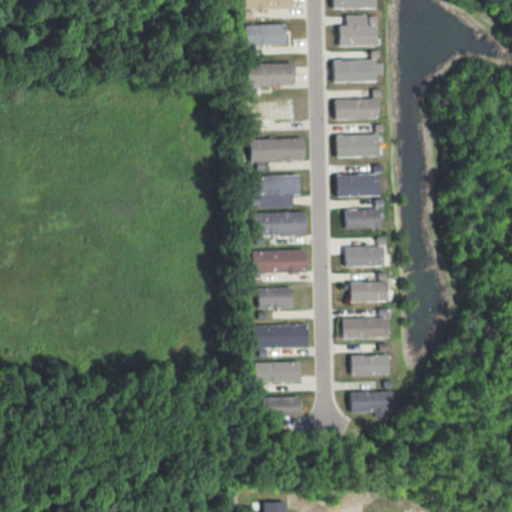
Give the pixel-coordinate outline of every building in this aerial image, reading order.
[(290,0),(241,0),(241,8),(290,7),(290,0)] [(329,0),(330,8),(373,7),(372,0),(329,0)] [(336,45),(373,44),(372,25),(364,25),(364,14),(343,14),(343,24),(336,24),(336,45)] [(242,24),(243,45),(283,44),(282,23),(242,24)] [(331,81),(378,80),(377,59),(330,59),(331,81)] [(243,63),(243,86),(292,84),(291,62),(243,63)] [(331,98),(332,119),(374,117),(374,97),(331,98)] [(333,134),(333,156),(376,155),(376,133),(333,134)] [(246,139),(247,161),(301,160),(300,137),(246,139)] [(333,174),(334,196),(376,195),(376,173),(333,174)] [(248,175),(249,206),(290,206),(290,194),(297,193),(297,174),(248,175)] [(343,228),(377,228),(377,208),(343,209),(343,228)] [(248,212),(249,234),(302,233),(302,211),(248,212)] [(343,266),(381,265),(380,245),(343,246),(343,266)] [(249,250),(249,272),(303,271),(303,248),(249,250)] [(347,281),(347,301),(384,300),(384,280),(347,281)] [(290,287),(255,288),(256,308),(290,307),(290,287)] [(340,338),(385,337),(385,317),(339,317),(340,338)] [(251,347),(305,346),(304,323),(250,325),(251,347)] [(386,374),(386,354),(348,355),(348,374),(386,374)] [(297,361),(251,362),(252,382),(298,380),(297,361)] [(348,412),(391,411),(391,390),(347,391),(348,412)] [(259,397),(260,416),(297,415),(297,396),(259,397)] [(283,511),(283,501),(261,501),(261,511),(283,511)]
